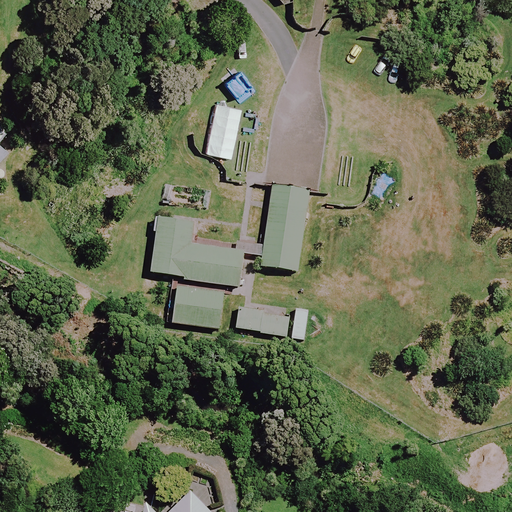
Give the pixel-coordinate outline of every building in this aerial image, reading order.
[(297,282),(311,192),(269,186),(255,276),(297,282)] [(198,229),(155,222),(146,279),(239,293),(244,258),(194,251),(198,229)] [(233,297),(174,288),(168,326),(228,335),(233,297)] [(295,315),(237,306),(233,335),(290,344),(295,315)] [(167,511),(151,511),(144,506),(142,511),(211,511),(187,490),(167,511)]
